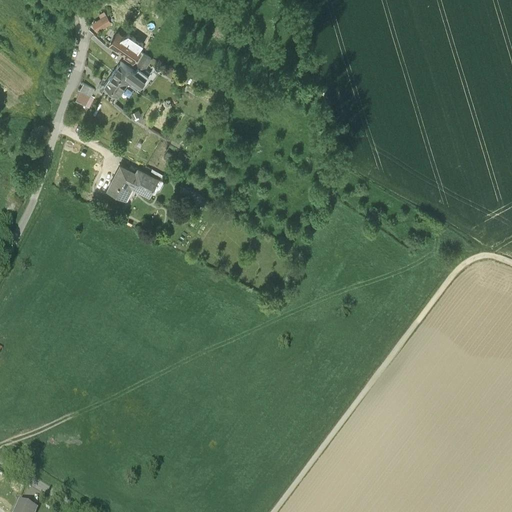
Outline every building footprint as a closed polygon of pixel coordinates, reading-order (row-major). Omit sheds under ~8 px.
[(107,15),(92,24),(97,32),(112,23),(107,15)] [(125,35),(119,31),(110,44),(125,54),(123,57),(134,64),(143,52),(123,38),(125,35)] [(143,53),(137,64),(146,69),(152,58),(143,53)] [(121,61),(113,73),(127,84),(131,79),(140,86),(141,87),(146,80),(135,72),(121,61)] [(138,67),(135,72),(146,80),(149,76),(138,67)] [(127,84),(113,73),(104,85),(117,95),(118,96),(120,94),(127,84)] [(189,78),(181,74),(178,80),(185,84),(189,78)] [(131,79),(127,84),(137,90),(140,86),(131,79)] [(79,91),(80,92),(91,97),(95,89),(83,83),(79,91)] [(117,95),(104,85),(99,91),(112,101),(117,95)] [(80,92),(76,102),(86,107),(91,97),(80,92)] [(117,95),(112,101),(117,105),(123,97),(120,94),(118,96),(117,95)] [(194,132),(187,127),(181,138),(188,142),(194,132)] [(160,180),(138,169),(136,173),(121,165),(107,192),(127,202),(133,190),(150,198),(160,180)] [(34,511),(37,508),(20,501),(14,511),(34,511)]
